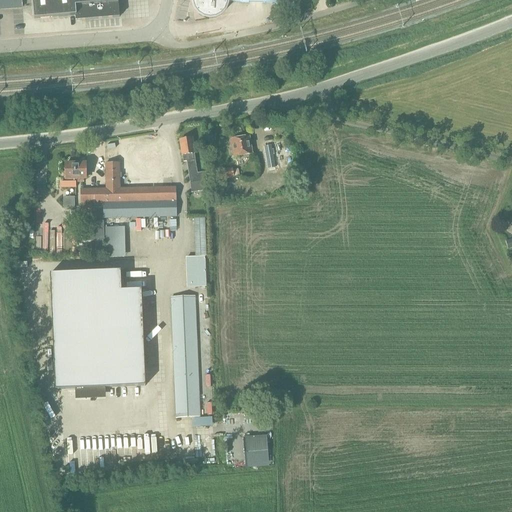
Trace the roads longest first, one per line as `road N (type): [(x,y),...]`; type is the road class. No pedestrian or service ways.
road 1 (unknown): [(165,121),(181,220),(163,305),(162,410),(171,431),(200,437)]
road 2 (tertiary): [(0,144),(165,121),(326,86)]
road 3 (unclassified): [(511,160),(330,118),(326,86)]
road 4 (tertiary): [(326,86),(511,21)]
road 5 (unclassified): [(0,46),(144,34),(160,23),(167,0)]
